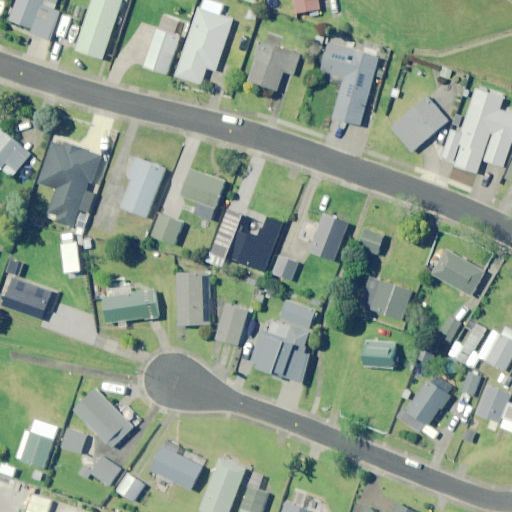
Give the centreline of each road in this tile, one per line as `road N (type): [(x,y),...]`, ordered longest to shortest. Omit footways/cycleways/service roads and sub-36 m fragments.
road 1 (residential): [(0,63),(97,98),(309,151),(511,231)]
road 2 (residential): [(172,373),(466,491),(511,499)]
